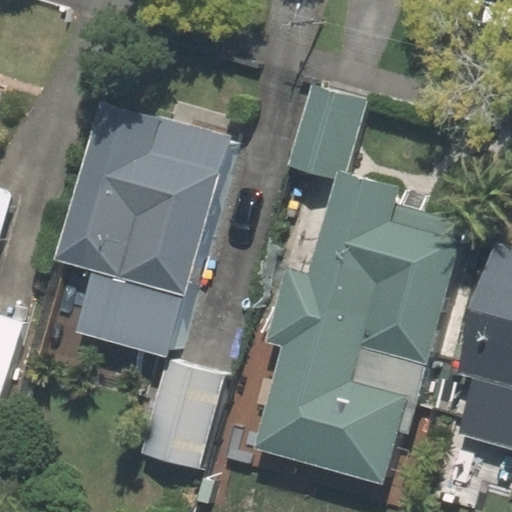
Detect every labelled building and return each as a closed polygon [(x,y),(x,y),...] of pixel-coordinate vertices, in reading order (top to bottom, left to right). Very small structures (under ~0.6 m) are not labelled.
[(0,252),(17,193),(0,188),(0,113),(7,90),(0,87),(0,252)] [(190,349),(251,131),(123,96),(81,251),(116,260),(98,324),(190,349)] [(437,359),(477,218),(406,199),(409,184),(353,168),(309,323),(314,325),(305,357),(352,371),(349,383),(421,403),(432,358),(437,359)] [(511,242),(507,241),(470,370),(486,375),(469,434),(511,445),(511,242)] [(7,405),(31,321),(0,312),(0,411),(2,403),(7,405)] [(224,370),(171,356),(148,438),(201,453),(224,370)] [(311,376),(255,361),(230,452),(285,468),(311,376)]
